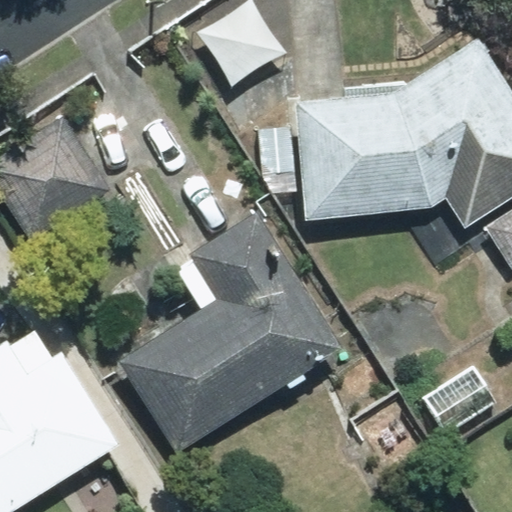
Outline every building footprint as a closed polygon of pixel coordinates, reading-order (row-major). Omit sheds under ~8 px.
[(284,50),(248,0),(244,0),(193,37),(230,89),(284,50)] [(411,81),(294,95),(301,226),(448,206),(464,231),(511,198),(511,97),(475,42),(411,81)] [(39,153),(25,137),(0,159),(0,198),(52,257),(122,195),(64,130),(39,153)] [(121,360),(179,453),(346,350),(257,206),(160,266),(191,317),(121,360)] [(511,211),(488,227),(511,262),(511,211)] [(0,511),(15,511),(115,447),(37,326),(0,350),(0,511)] [(420,402),(449,442),(500,406),(472,366),(420,402)]
